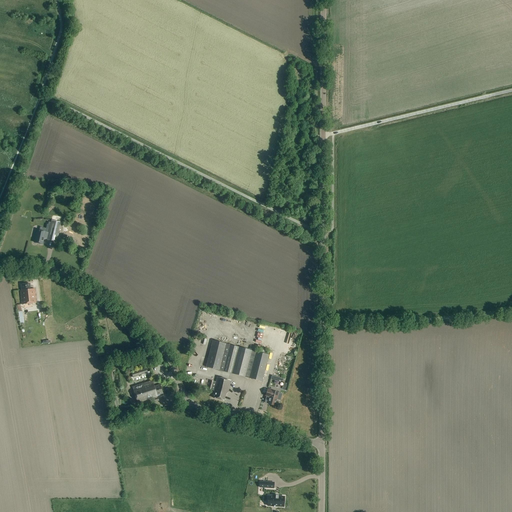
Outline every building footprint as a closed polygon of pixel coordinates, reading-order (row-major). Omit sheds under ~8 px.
[(60,223),(51,221),(48,233),(47,239),(46,240),(55,242),(60,223)] [(35,239),(34,243),(42,245),(43,239),(47,239),(48,233),(45,233),(45,232),(36,230),(34,238),(35,239)] [(21,290),(22,304),(36,303),(34,289),(30,290),(29,284),(21,285),(22,290),(21,290)] [(205,367),(245,378),(252,351),(212,340),(205,367)] [(252,351),(245,378),(262,382),(269,355),(252,351)] [(132,373),(133,377),(130,377),(132,381),(134,380),(134,379),(148,375),(148,376),(151,375),(149,371),(147,372),(146,369),(132,373)] [(212,395),(214,396),(213,398),(224,401),(225,395),(228,393),(231,381),(217,377),(215,382),(210,381),(208,390),(213,391),(212,395)] [(159,401),(157,395),(163,394),(160,385),(154,387),(152,380),(132,387),(137,403),(153,398),(154,402),(159,401)] [(282,394),(268,390),(266,396),(270,397),(268,404),(275,406),(277,398),(280,399),(282,394)] [(284,507),(284,497),(278,497),(278,496),(276,496),(275,497),(268,496),(267,506),(273,506),(273,507),(275,507),(275,506),(284,507)]
